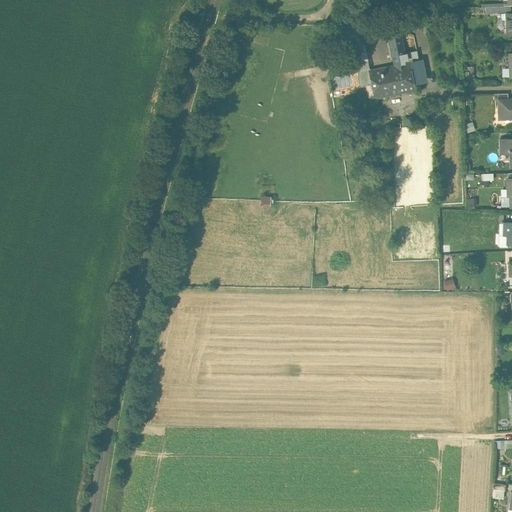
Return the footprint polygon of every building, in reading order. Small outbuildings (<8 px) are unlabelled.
[(362,22),(340,27),(342,39),(365,34),(362,22)] [(377,100),(418,91),(412,63),(420,61),(418,51),(410,52),(407,34),(391,38),(396,65),(371,70),(377,100)] [(511,98),(501,99),(501,120),(511,119),(511,98)] [(510,167),(511,167),(511,138),(500,139),(500,155),(510,155),(510,167)] [(503,210),(511,209),(511,173),(509,173),(510,199),(503,199),(503,210)] [(494,483),(493,497),(505,497),(505,483),(494,483)]
